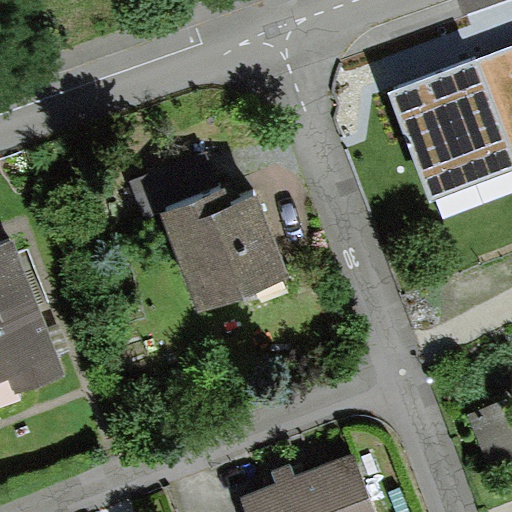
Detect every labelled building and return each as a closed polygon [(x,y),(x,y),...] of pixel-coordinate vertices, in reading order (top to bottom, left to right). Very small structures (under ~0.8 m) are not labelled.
[(398,85),(435,185),(511,157),(511,103),(493,51),(398,85)] [(166,203),(201,292),(291,257),(257,172),(214,188),(208,172),(194,178),(184,153),(130,174),(145,212),(166,203)] [(0,235),(0,369),(9,367),(16,385),(67,365),(15,230),(0,235)] [(511,399),(509,391),(469,408),(492,463),(511,455),(511,399)] [(383,511),(356,440),(241,485),(251,511),(383,511)]
